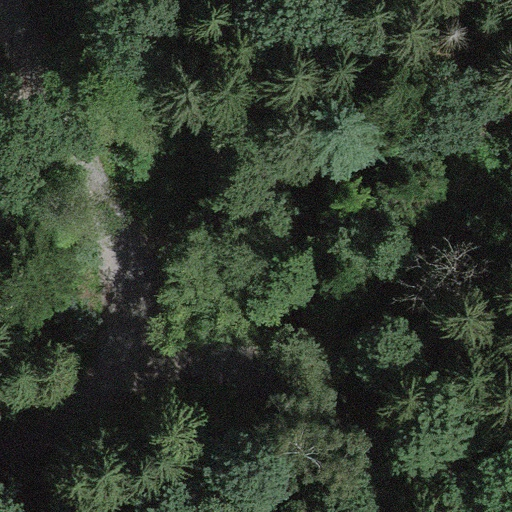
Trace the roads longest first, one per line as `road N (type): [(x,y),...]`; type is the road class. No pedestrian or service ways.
road 1 (track): [(7,0),(176,336),(496,511)]
road 2 (track): [(176,336),(92,400),(0,454)]
